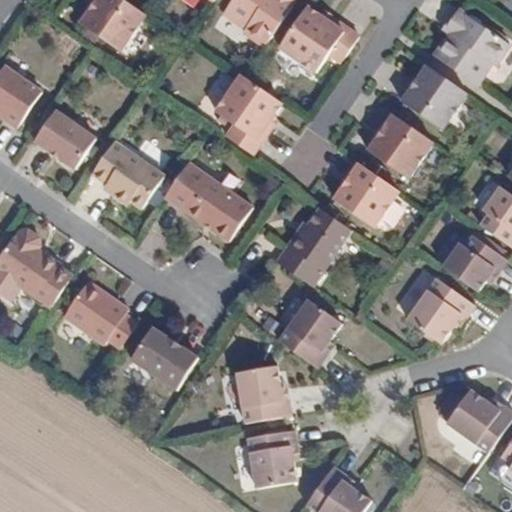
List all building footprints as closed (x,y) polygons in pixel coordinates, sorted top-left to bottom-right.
[(146,16),(141,12),(123,0),(97,0),(82,24),(122,51),(146,16)] [(245,30),(268,46),(299,0),(235,0),(227,11),(249,26),(245,30)] [(338,10),(329,4),(322,15),(330,20),(333,16),(338,10)] [(344,64),(363,36),(333,16),(330,20),(322,15),(310,7),(283,47),(319,73),(332,57),(344,64)] [(452,38),(449,36),(434,58),(473,85),(477,88),(491,66),(495,69),(509,47),(457,12),(449,26),(457,31),(452,38)] [(444,23),(439,31),(449,36),(452,38),(457,31),(449,26),(444,23)] [(403,105),(442,133),(467,97),(427,69),(403,105)] [(0,114),(7,119),(4,123),(18,133),(43,97),(5,72),(0,79),(0,114)] [(285,104),(245,78),(243,76),(217,113),(235,125),(227,137),(255,156),(274,127),(270,125),(276,116),(285,104)] [(98,144),(58,116),(37,146),(76,173),(98,144)] [(281,132),(287,124),(276,116),(270,125),(274,127),(281,132)] [(369,154),(409,181),(433,146),(394,117),(369,154)] [(75,175),(76,173),(37,146),(35,148),(75,175)] [(116,195),(113,199),(129,209),(131,206),(139,212),(161,179),(117,147),(95,179),(108,189),(116,195)] [(335,202),(374,230),(399,195),(360,167),(335,202)] [(251,212),(191,168),(167,202),(230,245),(251,212)] [(108,189),(105,193),(113,199),(116,195),(108,189)] [(490,214),(481,227),(511,249),(511,198),(499,190),(483,210),(490,214)] [(111,201),(127,212),(129,209),(113,199),(111,201)] [(302,237),(297,234),(278,266),(313,290),(353,234),(319,210),(302,237)] [(16,238),(0,260),(0,274),(52,310),(71,283),(58,274),(41,262),(35,258),(40,252),(40,241),(29,233),(19,240),(16,238)] [(460,245),(443,269),(479,294),(487,284),(494,274),(499,278),(508,264),(473,239),(466,249),(460,245)] [(61,271),(44,259),(41,262),(58,274),(61,271)] [(487,284),(491,288),(499,278),(494,274),(487,284)] [(454,326),(461,316),(466,320),(475,309),(436,281),(406,322),(439,347),(454,326)] [(105,348),(109,342),(121,350),(137,326),(126,318),(130,312),(88,285),(64,320),(105,348)] [(309,302),(280,344),(319,371),(329,358),(323,354),(331,344),(343,326),(309,302)] [(454,326),(459,331),(466,320),(461,316),(454,326)] [(201,359),(155,330),(134,362),(178,392),(201,359)] [(329,358),(336,348),(331,344),(323,354),(329,358)] [(246,426),(293,418),(290,404),(283,405),(281,392),(277,370),(237,376),(246,426)] [(290,404),(288,391),(281,392),(283,405),(290,404)] [(473,391),(448,424),(491,455),(511,425),(511,411),(505,407),(501,412),(491,405),(473,391)] [(505,407),(495,400),(491,405),(501,412),(505,407)] [(256,488),(297,481),(293,459),(291,447),(298,446),(295,431),(247,439),(256,488)] [(511,464),(511,467),(510,470),(511,471),(511,445),(503,458),(511,464)] [(293,459),(300,458),(298,446),(291,447),(293,459)] [(348,475),(337,467),(309,507),(315,511),(366,511),(374,502),(355,488),(344,480),(348,475)] [(355,488),(359,482),(348,475),(344,480),(355,488)]
